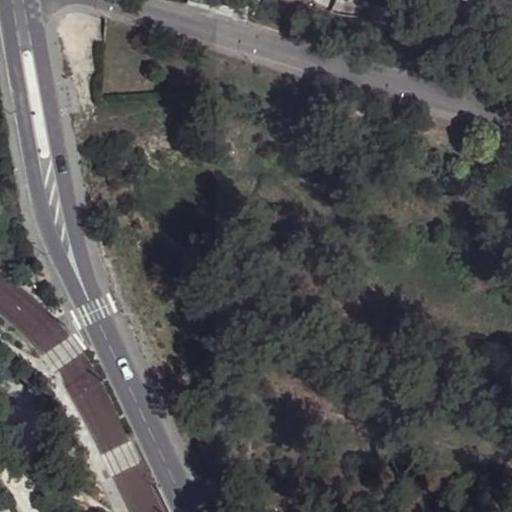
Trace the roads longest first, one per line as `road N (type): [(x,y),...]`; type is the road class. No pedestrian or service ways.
road 1 (tertiary): [(21,0),(59,230),(184,511)]
road 2 (residential): [(511,105),(121,0)]
